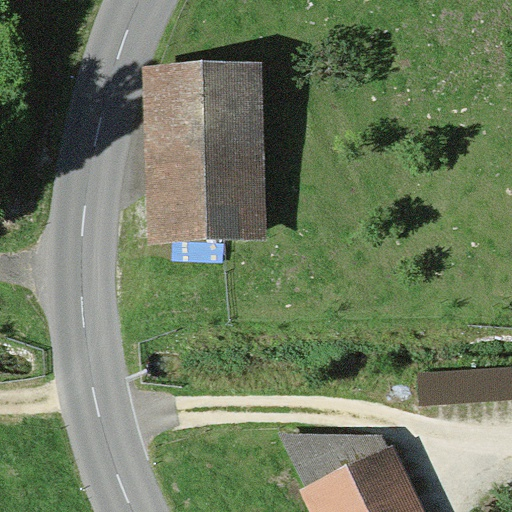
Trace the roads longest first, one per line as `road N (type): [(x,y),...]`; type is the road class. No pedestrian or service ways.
road 1 (tertiary): [(132,511),(98,420),(79,286),(81,188),(133,0)]
road 2 (track): [(98,420),(204,406),(385,418),(483,439),(511,437)]
